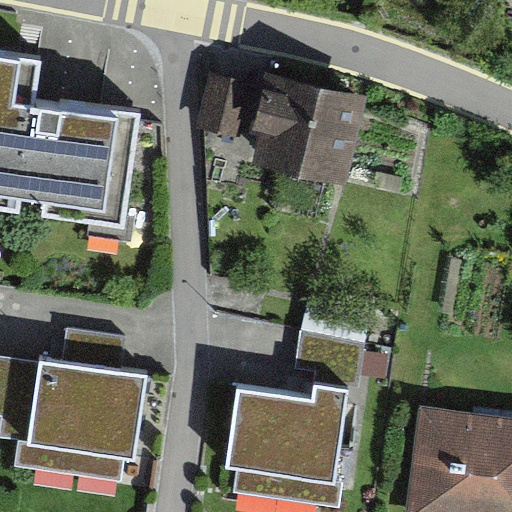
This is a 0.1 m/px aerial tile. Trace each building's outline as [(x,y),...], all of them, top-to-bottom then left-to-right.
[(56,43),(0,35),(0,204),(95,217),(92,238),(149,245),(154,201),(144,200),(158,98),(51,84),(56,43)] [(356,179),(376,90),(277,68),(264,125),(270,127),(263,158),(356,179)] [(263,79),(219,70),(209,124),(253,132),(263,79)] [(313,323),(371,333),(375,313),(316,303),(313,323)] [(375,344),(313,328),(306,366),(326,369),(325,378),(358,383),(369,384),(375,344)] [(74,359),(51,356),(50,360),(39,437),(134,450),(145,451),(156,369),(132,366),(136,337),(78,329),(74,359)] [(24,461),(131,475),(134,450),(39,437),(50,360),(0,353),(0,410),(12,412),(9,433),(28,436),(24,461)] [(323,394),(247,383),(237,461),(248,462),(345,476),(358,383),(325,378),(323,394)] [(511,511),(511,414),(432,404),(418,511),(511,511)] [(248,462),(244,489),(351,505),(355,478),(345,476),(248,462)]
